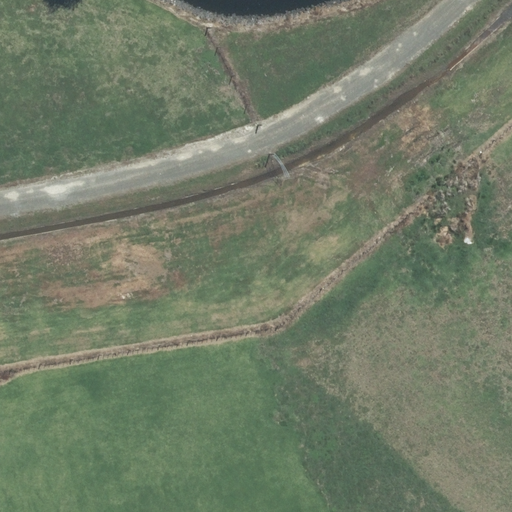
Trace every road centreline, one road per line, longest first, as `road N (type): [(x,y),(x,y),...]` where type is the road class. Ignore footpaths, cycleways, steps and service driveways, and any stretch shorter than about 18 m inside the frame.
road 1 (track): [(464,4),(322,109),(167,171),(0,203)]
road 2 (track): [(322,109),(449,147),(511,149)]
